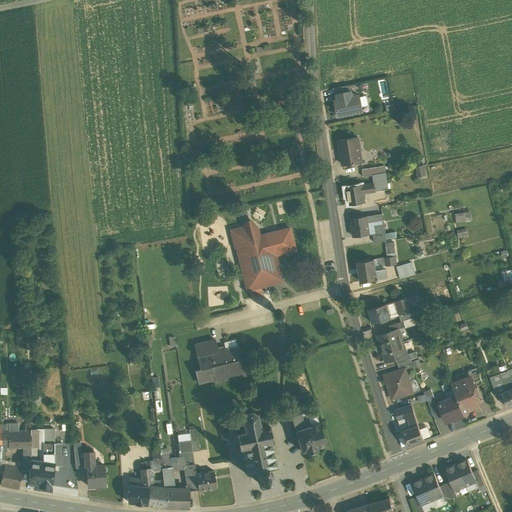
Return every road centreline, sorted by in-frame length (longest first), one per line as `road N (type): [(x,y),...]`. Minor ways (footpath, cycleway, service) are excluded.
road 1 (residential): [(343,288),(310,0)]
road 2 (residential): [(402,464),(343,288)]
road 3 (secondary): [(402,464),(259,511)]
road 4 (residential): [(202,326),(343,288)]
